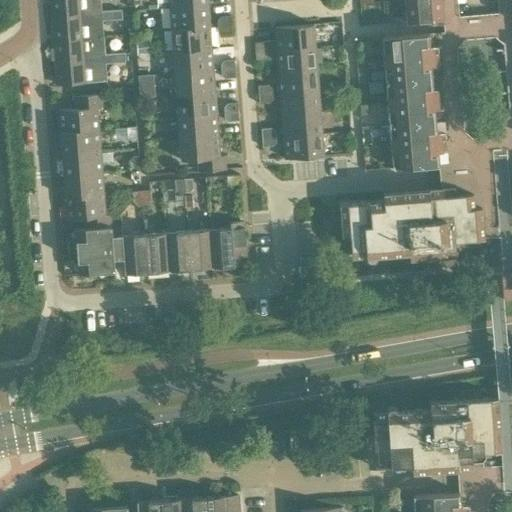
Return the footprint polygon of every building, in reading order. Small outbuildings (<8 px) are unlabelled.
[(101,0),(51,0),(53,18),(102,14),(102,9),(101,0)] [(443,18),(441,0),(405,0),(407,16),(402,16),(403,22),(443,18)] [(210,26),(208,4),(171,7),(172,29),(210,26)] [(122,8),(112,9),(113,19),(123,18),(123,13),(122,8)] [(112,9),(102,9),(102,14),(103,20),(113,19),(112,9)] [(102,14),(53,18),(54,40),(104,36),(103,20),(102,14)] [(218,20),(218,25),(232,24),(232,18),(232,15),(221,16),(218,20)] [(255,42),(256,51),(315,45),(314,23),(276,26),(277,40),(255,42)] [(232,32),(232,24),(218,25),(218,29),(223,33),(232,32)] [(212,48),(210,26),(172,29),(174,51),(212,48)] [(382,36),(384,58),(415,55),(413,33),(382,36)] [(104,36),(54,40),(56,61),(106,58),(105,53),(104,36)] [(317,67),(315,45),(256,51),(256,60),(278,58),(279,70),(317,67)] [(213,69),(212,48),(174,51),(175,72),(213,69)] [(125,51),(115,52),(116,63),(126,62),(126,56),(125,51)] [(115,52),(105,53),(106,58),(106,63),(116,63),(115,52)] [(417,77),(415,55),(384,58),(386,80),(417,77)] [(106,58),(56,61),(58,84),(107,80),(106,63),(106,58)] [(221,63),(221,69),(235,68),(235,58),(224,59),(221,63)] [(319,89),(317,67),(279,70),(281,92),(319,89)] [(236,76),(235,68),(221,69),(222,73),(226,77),(236,76)] [(215,91),(213,69),(175,72),(177,94),(215,91)] [(419,99),(417,77),(386,80),(388,102),(419,99)] [(258,85),(259,94),(273,92),(272,87),(268,84),(258,85)] [(320,110),(319,89),(281,92),(282,113),(320,110)] [(217,113),(215,91),(177,94),(179,115),(217,113)] [(59,108),(61,132),(99,129),(97,108),(102,107),(101,92),(73,95),(74,107),(59,108)] [(273,97),(273,92),(259,94),(260,102),(270,102),(273,97)] [(421,121),(419,99),(388,102),(390,123),(421,121)] [(224,106),(225,112),(239,111),(238,102),(228,103),(224,106)] [(322,131),(320,110),(282,113),(284,134),(322,131)] [(239,119),(239,111),(225,112),(225,116),(230,120),(239,119)] [(218,135),(217,113),(179,115),(180,137),(218,135)] [(422,143),(421,121),(390,123),(392,145),(422,143)] [(136,126),(127,127),(128,137),(132,140),(137,139),(136,126)] [(261,127),(262,136),(276,135),(276,130),(272,126),(261,127)] [(101,150),(99,129),(61,132),(63,153),(101,150)] [(324,154),(322,131),(284,134),(286,157),(324,154)] [(220,155),(218,135),(180,137),(182,159),(197,158),(198,171),(225,168),(224,154),(220,155)] [(276,141),(276,135),(262,136),(263,146),(273,145),(276,141)] [(424,164),(422,143),(392,145),(394,167),(424,164)] [(102,172),(101,150),(63,153),(64,175),(102,172)] [(130,160),(131,170),(140,169),(139,155),(133,156),(130,160)] [(141,182),(140,169),(131,170),(132,179),(136,183),(141,182)] [(104,194),(102,172),(64,175),(66,197),(104,194)] [(227,185),(241,183),(240,173),(227,175),(227,185)] [(184,192),(183,178),(175,179),(176,189),(180,192),(184,192)] [(193,178),(183,178),(184,192),(190,191),(193,188),(193,178)] [(384,199),(341,202),(344,234),(351,234),(352,255),(365,254),(365,257),(369,260),(376,260),(379,256),(378,253),(410,250),(411,257),(456,254),(456,239),(485,237),(482,205),(475,206),(473,191),(445,194),(444,187),(384,192),(384,199)] [(142,204),(141,190),(133,191),(133,201),(137,204),(142,204)] [(150,190),(141,190),(142,204),(148,203),(151,199),(150,190)] [(105,214),(104,194),(66,197),(68,218),(84,216),(85,226),(85,227),(111,225),(110,214),(105,214)] [(230,226),(209,228),(212,266),(235,264),(234,254),(246,253),(244,220),(230,221),(230,226)] [(115,270),(111,225),(85,227),(85,226),(75,227),(79,272),(115,270)] [(212,266),(209,228),(187,229),(190,268),(212,266)] [(190,268),(187,229),(166,231),(169,269),(190,268)] [(169,269),(166,231),(144,232),(147,271),(169,269)] [(147,271),(144,232),(122,234),(125,273),(147,271)] [(246,253),(234,254),(235,264),(247,263),(246,253)] [(366,433),(368,465),(413,462),(414,470),(500,464),(499,433),(497,398),(475,399),(475,398),(429,400),(430,408),(372,411),(373,433),(366,433)] [(413,494),(414,511),(445,511),(445,492),(413,494)] [(238,494),(225,495),(225,506),(239,505),(238,494)] [(239,511),(239,505),(225,506),(225,495),(202,496),(203,511),(239,511)] [(203,511),(202,496),(181,498),(182,511),(203,511)] [(182,511),(181,498),(159,499),(159,511),(182,511)] [(159,511),(159,499),(137,500),(138,511),(159,511)]
